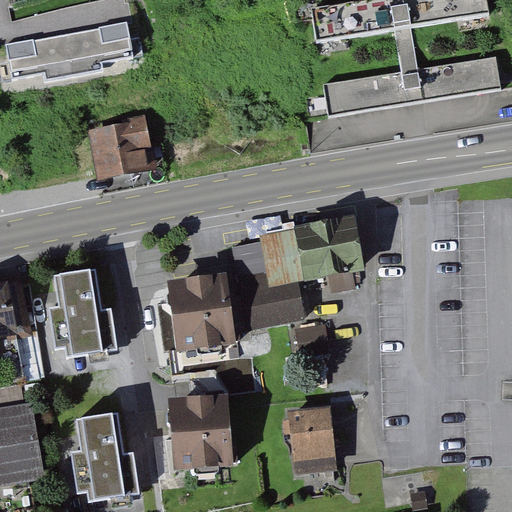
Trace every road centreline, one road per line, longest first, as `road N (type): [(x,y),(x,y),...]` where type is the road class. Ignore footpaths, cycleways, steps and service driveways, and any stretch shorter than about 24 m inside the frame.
road 1 (primary): [(116,215),(511,146)]
road 2 (residential): [(116,215),(146,412)]
